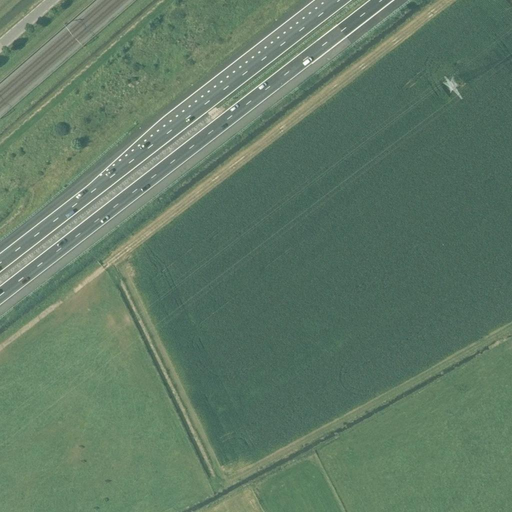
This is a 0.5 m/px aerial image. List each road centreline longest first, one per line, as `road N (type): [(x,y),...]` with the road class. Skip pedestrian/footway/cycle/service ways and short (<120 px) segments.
road 1 (track): [(447,0),(0,344)]
road 2 (motorway): [(0,295),(382,0)]
road 3 (motorway): [(340,0),(0,263)]
